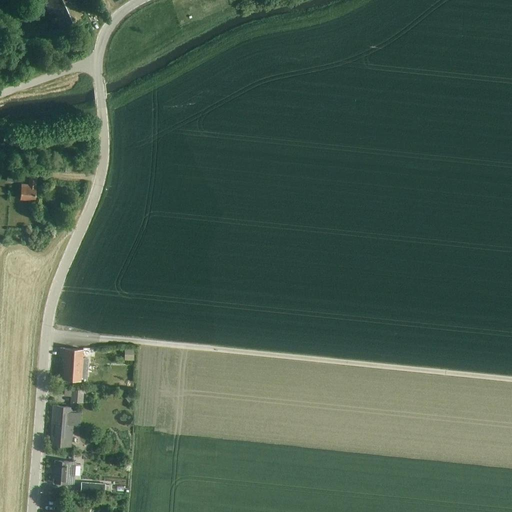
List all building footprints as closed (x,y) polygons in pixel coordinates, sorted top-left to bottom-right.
[(55,33),(67,27),(69,31),(83,23),(76,10),(79,8),(75,0),(44,0),(56,20),(50,23),(55,33)] [(82,32),(68,39),(75,53),(89,47),(82,32)] [(34,199),(36,177),(28,176),(27,183),(20,183),(19,198),(34,199)] [(85,379),(87,359),(82,358),(82,351),(59,348),(58,355),(63,356),(60,380),(79,382),(80,379),(85,379)] [(133,348),(124,348),(124,360),(133,360),(133,348)] [(52,406),(50,441),(52,442),(56,442),(55,446),(71,447),(72,438),(70,438),(70,432),(72,433),(72,431),(75,431),(75,427),(79,427),(80,413),(76,412),(77,408),(74,407),(75,401),(83,402),(84,390),(71,389),(70,396),(70,407),(52,406)] [(55,461),(53,483),(74,484),(75,462),(55,461)] [(81,482),(81,491),(105,493),(105,484),(81,482)]
